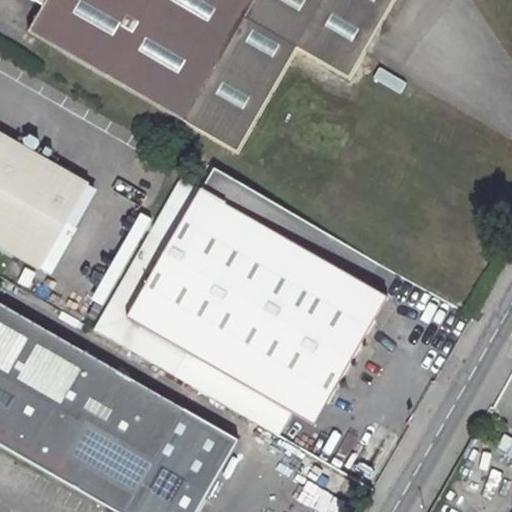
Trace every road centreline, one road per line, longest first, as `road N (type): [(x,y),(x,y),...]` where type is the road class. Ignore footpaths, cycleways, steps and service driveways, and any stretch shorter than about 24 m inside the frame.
road 1 (unclassified): [(395,511),(511,308)]
road 2 (unknown): [(445,0),(439,27),(448,50),(511,84)]
